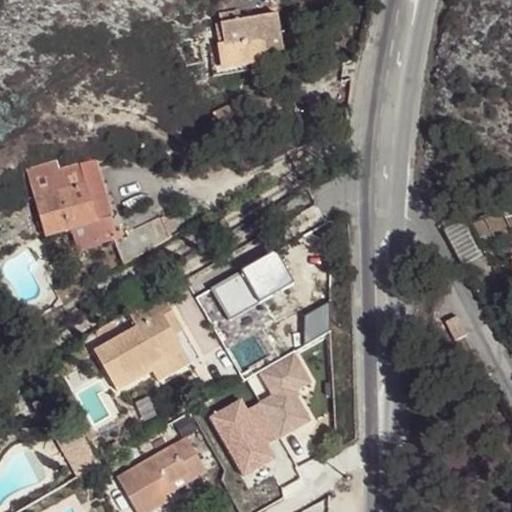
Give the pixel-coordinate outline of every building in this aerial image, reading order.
[(241,13),(222,15),(223,24),(242,21),(241,13)] [(283,50),(278,15),(242,21),(223,24),(226,44),(217,45),(221,68),(249,64),(270,61),(268,53),(283,50)] [(226,44),(223,24),(214,25),(217,45),(226,44)] [(221,68),(217,45),(211,46),(215,76),(250,71),(249,64),(221,68)] [(215,112),(226,137),(260,122),(248,96),(215,112)] [(112,216),(95,159),(80,163),(97,220),(71,228),(78,252),(102,246),(101,244),(113,240),(123,237),(121,231),(114,233),(110,217),(112,216)] [(97,220),(80,163),(59,170),(56,160),(27,169),(46,236),(71,228),(97,220)] [(169,239),(160,216),(128,232),(130,235),(123,237),(113,240),(124,266),(169,239)] [(215,323),(292,285),(276,251),(199,289),(215,323)] [(174,336),(162,315),(171,309),(161,292),(128,312),(136,326),(94,351),(119,391),(152,372),(150,368),(182,349),(174,336)] [(325,321),(310,294),(291,305),(306,332),(325,321)] [(312,342),(291,305),(269,318),(290,354),(312,342)] [(183,330),(171,309),(162,315),(174,336),(183,330)] [(454,340),(465,335),(456,315),(445,321),(454,340)] [(330,324),(328,320),(325,321),(306,332),(312,342),(331,331),(330,324)] [(426,326),(416,325),(415,345),(425,346),(426,326)] [(191,364),(182,349),(150,368),(152,372),(159,383),(191,364)] [(310,379),(297,353),(283,360),(295,386),(310,379)] [(480,389),(492,383),(483,368),(473,374),(480,389)] [(91,448),(75,419),(51,433),(68,461),(91,448)] [(186,438),(184,434),(170,442),(172,446),(186,438)] [(206,472),(186,438),(172,446),(117,478),(137,511),(151,511),(169,502),(165,496),(161,490),(189,475),(192,480),(206,472)] [(101,464),(91,448),(68,461),(77,478),(101,464)] [(300,473),(288,451),(277,457),(289,478),(300,473)] [(189,475),(161,490),(165,496),(192,480),(189,475)]
